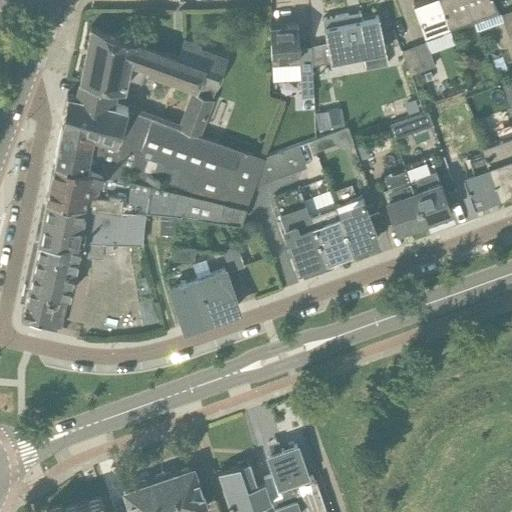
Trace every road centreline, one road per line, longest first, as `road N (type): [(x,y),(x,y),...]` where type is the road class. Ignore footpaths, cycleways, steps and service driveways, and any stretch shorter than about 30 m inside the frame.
road 1 (tertiary): [(0,457),(511,273)]
road 2 (residential): [(511,225),(141,355),(93,357),(0,338)]
road 3 (residential): [(0,334),(45,128),(27,75)]
